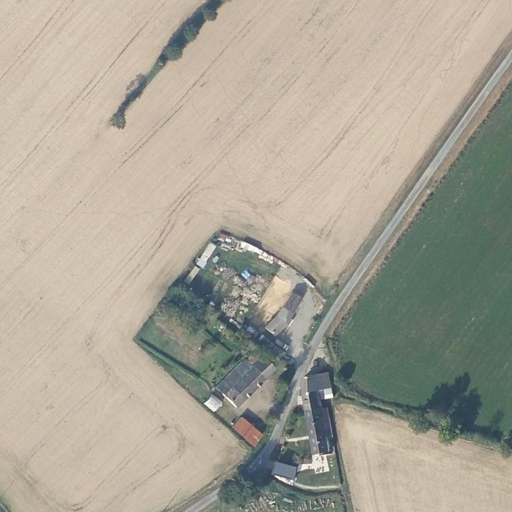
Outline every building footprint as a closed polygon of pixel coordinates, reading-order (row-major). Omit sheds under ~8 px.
[(209,242),(197,265),(203,268),(215,245),(209,242)] [(266,330),(273,335),(283,324),(288,319),(301,300),(292,293),(277,319),(266,330)] [(230,331),(217,321),(213,325),(227,336),(230,331)] [(268,356),(274,349),(260,337),(254,344),(268,356)] [(280,353),(274,349),(268,356),(274,360),(280,353)] [(253,352),(244,361),(251,367),(260,358),(253,352)] [(244,361),(215,387),(236,406),(273,369),(262,357),(260,358),(251,367),(244,361)] [(318,377),(304,379),(306,393),(324,389),(332,387),(329,373),(317,375),(318,377)] [(324,389),(306,393),(304,393),(308,412),(324,408),(322,400),(326,400),(324,389)] [(212,394),(204,403),(214,412),(223,403),(212,394)] [(330,437),(334,436),(327,408),(324,408),(308,412),(316,452),(326,451),(327,455),(333,453),(330,437)] [(262,435),(242,418),(233,427),(254,445),(262,435)] [(272,473),(294,479),(297,466),(275,461),(272,473)] [(329,475),(338,473),(337,466),(327,468),(329,475)] [(315,491),(341,488),(339,473),(338,473),(329,475),(313,478),(314,483),(314,489),(315,491)] [(251,492),(238,499),(243,510),(256,503),(251,492)]
